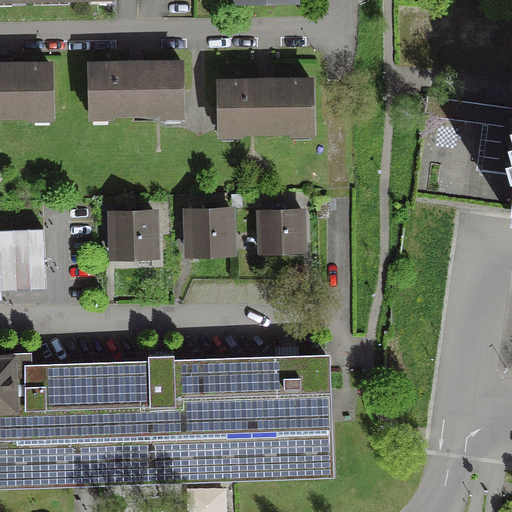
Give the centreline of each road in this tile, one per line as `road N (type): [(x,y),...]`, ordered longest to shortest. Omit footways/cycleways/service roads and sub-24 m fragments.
road 1 (residential): [(0,319),(337,320)]
road 2 (residential): [(0,39),(336,33)]
